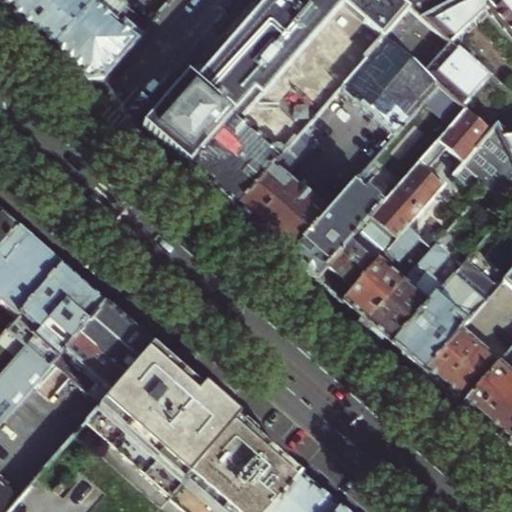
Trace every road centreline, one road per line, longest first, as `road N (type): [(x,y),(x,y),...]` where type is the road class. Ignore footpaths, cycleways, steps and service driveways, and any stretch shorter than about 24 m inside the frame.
road 1 (secondary): [(479,511),(74,156)]
road 2 (secondary): [(50,182),(427,511)]
road 3 (residential): [(212,0),(74,156)]
